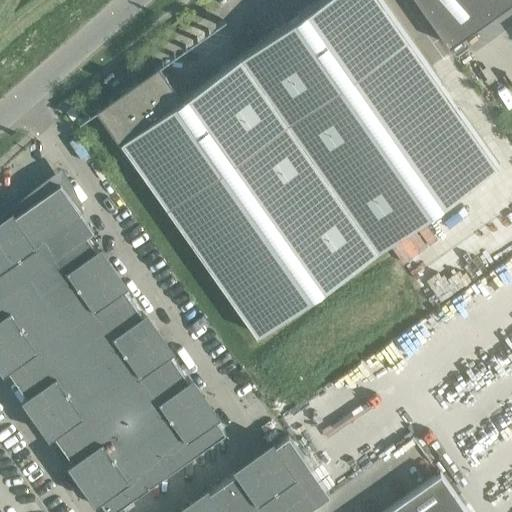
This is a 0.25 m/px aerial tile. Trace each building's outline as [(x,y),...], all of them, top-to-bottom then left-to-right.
[(161,62),(132,82),(122,67),(112,74),(114,77),(113,77),(118,85),(119,84),(123,89),(95,109),(95,110),(96,110),(135,165),(136,164),(256,334),(497,164),(381,0),(318,0),(181,97),(158,65),(162,63),(161,62)] [(511,0),(415,0),(448,45),(511,0)] [(64,186),(59,178),(48,185),(40,191),(25,202),(17,209),(9,215),(4,219),(0,222),(0,358),(108,511),(109,511),(224,431),(86,234),(93,229),(80,211),(75,202),(70,194),(64,186)] [(288,435),(254,459),(178,511),(302,511),(329,494),(288,435)] [(468,511),(439,471),(380,511),(468,511)]
